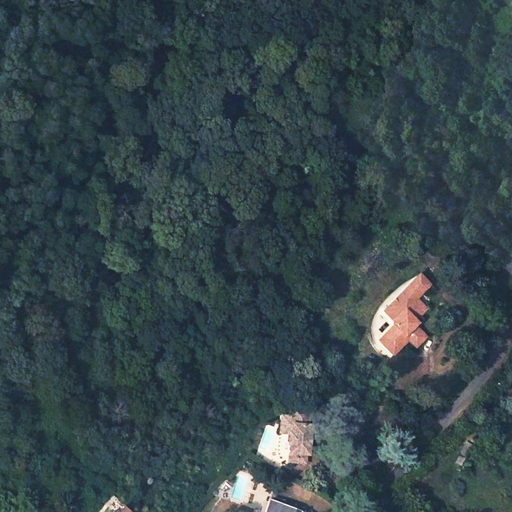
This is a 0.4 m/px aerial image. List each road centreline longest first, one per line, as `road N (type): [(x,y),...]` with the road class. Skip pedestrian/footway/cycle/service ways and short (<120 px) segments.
road 1 (residential): [(511,263),(503,274),(500,350),(437,426)]
road 2 (unclassified): [(437,426),(420,413),(387,415),(363,392),(323,391),(298,401)]
